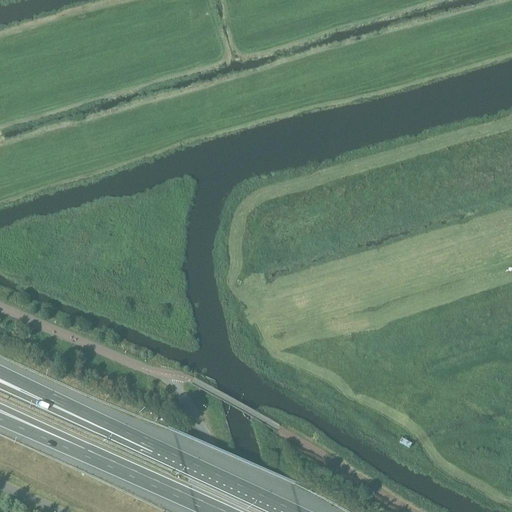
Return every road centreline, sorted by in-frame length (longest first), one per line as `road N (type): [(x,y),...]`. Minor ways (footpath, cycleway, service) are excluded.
road 1 (unclassified): [(229,511),(180,392),(0,307)]
road 2 (motorway): [(152,450),(0,373)]
road 3 (motorway): [(152,450),(0,385)]
road 4 (motorway): [(76,448),(212,511)]
road 5 (motorway): [(288,511),(152,450)]
